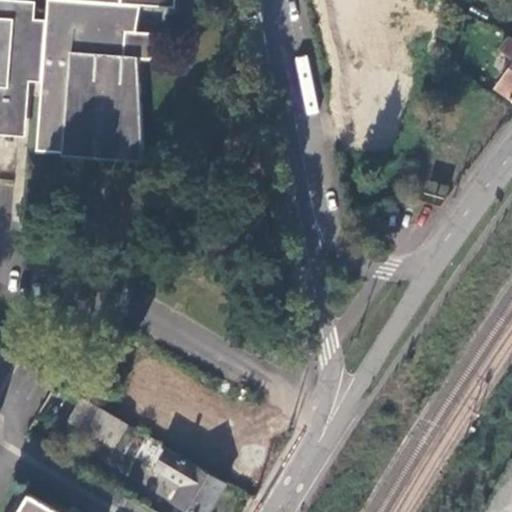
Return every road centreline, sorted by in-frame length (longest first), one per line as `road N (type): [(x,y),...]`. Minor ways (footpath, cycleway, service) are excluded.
road 1 (tertiary): [(302,188),(329,372),(315,439),(291,490)]
road 2 (tertiary): [(291,490),(447,240)]
road 3 (tertiary): [(302,188),(339,249),(369,268),(399,271),(447,240)]
road 4 (tertiary): [(272,0),(302,188)]
